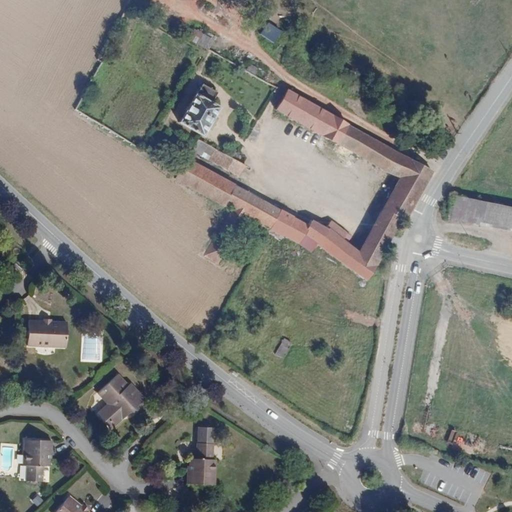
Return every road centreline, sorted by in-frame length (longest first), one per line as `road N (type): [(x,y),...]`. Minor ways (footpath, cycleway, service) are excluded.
road 1 (tertiary): [(59,240),(240,392),(349,467)]
road 2 (tertiary): [(388,461),(417,247)]
road 3 (tertiary): [(407,244),(367,455)]
road 4 (tertiary): [(511,76),(445,171),(417,229)]
road 5 (residential): [(0,415),(52,411),(117,481)]
